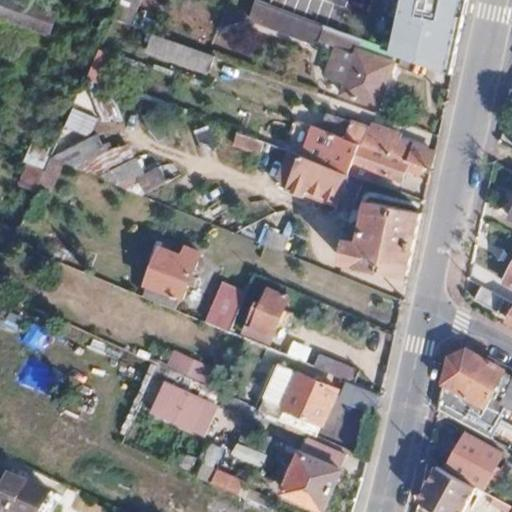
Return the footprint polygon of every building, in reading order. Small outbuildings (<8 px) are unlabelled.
[(57,12),(22,0),(2,0),(0,6),(0,16),(49,35),(57,12)] [(121,0),(114,19),(131,25),(141,0),(121,0)] [(355,54),(351,67),(345,81),(341,93),(378,106),(394,62),(357,48),(361,39),(259,0),(255,0),(249,16),(355,54)] [(395,0),(384,47),(453,73),(469,0),(395,0)] [(215,55),(155,33),(149,50),(209,72),(215,55)] [(106,85),(118,55),(102,48),(88,78),(106,85)] [(345,81),(351,67),(344,64),(338,78),(345,81)] [(88,78),(87,80),(102,121),(124,120),(111,87),(106,85),(88,78)] [(158,104),(133,94),(150,132),(164,137),(175,141),(158,104)] [(98,117),(74,107),(72,112),(66,125),(90,136),(98,117)] [(322,129),(422,165),(432,168),(435,152),(400,139),(402,135),(369,122),(367,127),(328,113),(322,129)] [(282,149),(288,152),(363,178),(372,181),(376,171),(401,180),(406,168),(419,173),(422,165),(322,129),(293,119),(282,149)] [(218,151),(207,124),(186,131),(194,152),(218,151)] [(260,141),(235,132),(231,143),(256,151),(260,141)] [(74,167),(106,151),(98,134),(51,157),(51,158),(63,162),(74,167)] [(32,143),(24,162),(28,164),(44,171),(51,158),(51,157),(53,152),(32,143)] [(113,168),(136,157),(129,143),(106,151),(74,167),(97,176),(113,168)] [(306,194),(307,192),(310,185),(340,196),(339,199),(353,204),(363,178),(288,152),(283,166),(295,170),(288,187),(306,194)] [(121,185),(144,174),(136,157),(113,168),(121,185)] [(39,183),(38,186),(50,191),(63,162),(51,158),(44,171),(39,183)] [(157,168),(144,174),(121,185),(120,186),(142,195),(180,177),(173,162),(157,168)] [(35,192),(38,186),(39,183),(44,171),(28,164),(19,185),(35,192)] [(295,170),(283,166),(276,183),(288,187),(295,170)] [(310,185),(307,192),(337,204),(339,199),(340,196),(310,185)] [(185,200),(190,213),(215,201),(209,189),(185,200)] [(208,207),(215,221),(227,215),(220,202),(208,207)] [(342,261),(408,276),(422,213),(369,202),(361,241),(347,238),(342,261)] [(0,224),(0,261),(5,264),(19,230),(1,222),(0,224)] [(269,229),(263,243),(281,251),(287,237),(269,229)] [(156,261),(163,245),(158,243),(151,258),(156,261)] [(163,245),(156,261),(146,282),(183,298),(199,260),(197,259),(201,252),(186,246),(183,254),(163,245)] [(503,299),(482,286),(474,300),(496,312),(503,299)] [(257,302),(244,331),(257,337),(259,331),(274,337),(280,324),(291,329),(296,316),(284,311),(290,297),(268,287),(261,303),(257,302)] [(80,325),(87,309),(52,294),(45,310),(80,325)] [(245,318),(237,315),(230,332),(238,335),(245,318)] [(439,409),(492,438),(505,415),(487,405),(507,371),(469,348),(450,356),(439,409)] [(209,385),(217,369),(174,349),(167,365),(209,385)] [(321,354),(316,367),(350,381),(353,382),(358,371),(321,354)] [(259,410),(317,435),(337,389),(280,363),(259,410)] [(0,378),(0,389),(16,396),(20,388),(0,378)] [(219,405),(166,381),(153,411),(206,435),(219,405)] [(376,392),(353,382),(350,381),(345,392),(371,404),(376,392)] [(511,385),(503,404),(511,409),(511,385)] [(503,471),(497,467),(503,454),(465,433),(447,467),(485,489),(491,478),(498,481),(503,471)] [(302,451),(341,469),(347,455),(308,437),(302,451)] [(341,469),(302,451),(284,491),(325,509),(343,469),(341,469)] [(103,458),(100,468),(106,471),(107,471),(111,462),(103,458)] [(204,464),(198,477),(237,495),(243,482),(204,464)] [(0,507),(10,511),(39,511),(50,490),(0,466),(0,507)] [(462,511),(477,487),(439,466),(419,500),(439,511),(462,511)] [(104,480),(107,471),(106,471),(100,468),(97,476),(104,480)] [(175,500),(203,511),(214,511),(221,497),(184,481),(175,500)] [(221,497),(214,511),(227,511),(232,502),(221,497)]
